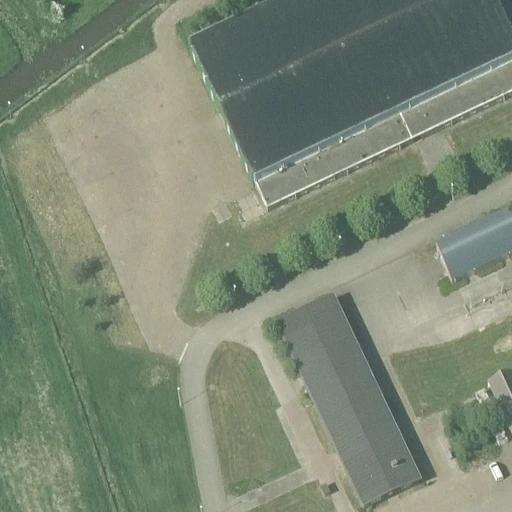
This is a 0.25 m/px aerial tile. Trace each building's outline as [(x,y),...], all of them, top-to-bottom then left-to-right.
[(253,189),(255,188),(267,213),(511,97),(511,41),(492,0),(302,0),(191,53),(191,54),(189,55),(253,189)] [(445,142),(428,150),(437,170),(455,162),(445,142)] [(452,287),(511,258),(511,228),(508,221),(437,255),(452,287)] [(418,485),(348,335),(333,303),(278,329),(363,511),(418,485)] [(511,439),(511,440),(511,441),(511,440),(511,377),(511,376),(487,388),(488,389),(490,388),(511,436),(511,439)]
